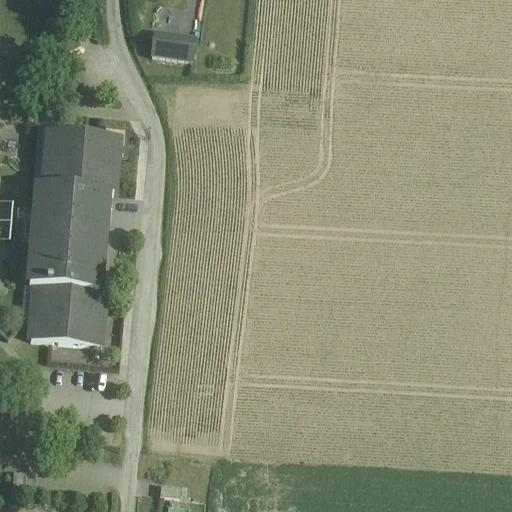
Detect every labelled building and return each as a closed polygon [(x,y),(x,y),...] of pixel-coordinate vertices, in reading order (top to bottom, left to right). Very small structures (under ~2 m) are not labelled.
[(195,41),(155,36),(152,61),(191,66),(195,41)] [(76,40),(56,50),(61,60),(81,50),(76,40)] [(118,143),(49,137),(48,146),(45,184),(44,191),(37,191),(37,199),(30,283),(29,283),(29,291),(35,292),(34,299),(35,299),(31,337),(30,346),(99,352),(100,343),(103,305),(104,296),(98,296),(98,289),(105,205),(106,205),(106,198),(113,199),(114,190),(113,190),(117,152),(118,143)] [(25,478),(13,477),(11,501),(23,502),(23,500),(25,478)] [(182,492),(161,490),(160,501),(181,503),(182,492)]
